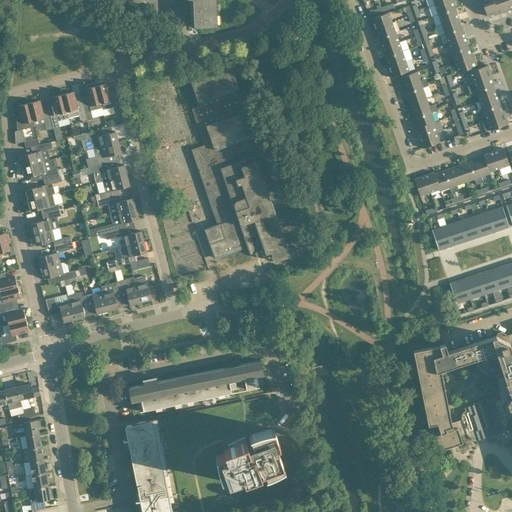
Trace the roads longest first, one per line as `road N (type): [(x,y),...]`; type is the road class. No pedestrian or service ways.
road 1 (residential): [(511,132),(409,162),(350,0)]
road 2 (residential): [(175,314),(119,65)]
road 3 (residential): [(15,218),(5,101),(119,65)]
road 4 (residential): [(73,511),(48,351)]
road 5 (residential): [(48,351),(15,218)]
road 6 (residential): [(48,351),(175,314)]
